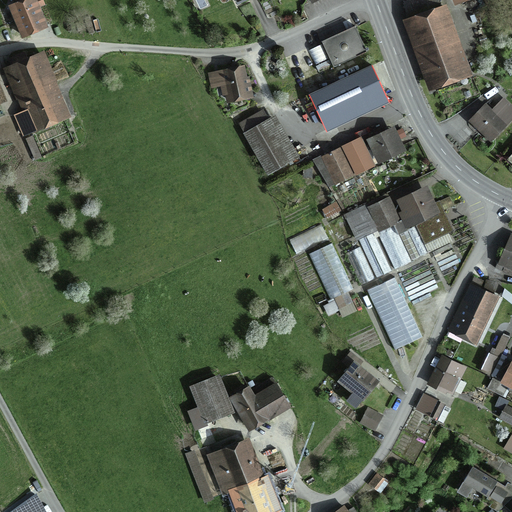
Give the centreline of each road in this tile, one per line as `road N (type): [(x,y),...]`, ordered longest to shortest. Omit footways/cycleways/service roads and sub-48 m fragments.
road 1 (unclassified): [(372,0),(250,54),(56,44),(0,49)]
road 2 (residential): [(505,198),(387,450),(319,511)]
road 3 (primary): [(375,0),(429,131),(456,166),(505,198)]
road 4 (track): [(61,511),(0,402)]
